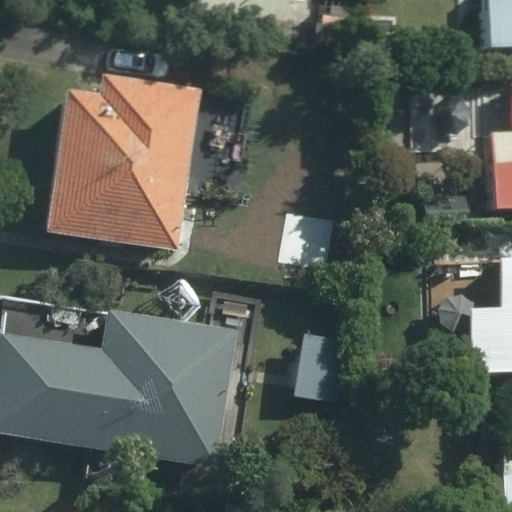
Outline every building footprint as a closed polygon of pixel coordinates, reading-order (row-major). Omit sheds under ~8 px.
[(191,0),(189,8),(283,23),(287,0),(288,0),(304,2),(304,0),(191,0)] [(511,41),(511,0),(486,0),(486,42),(511,41)] [(64,87),(42,231),(173,249),(196,88),(98,73),(95,92),(64,87)] [(511,203),(511,80),(510,81),(511,128),(490,129),(491,203),(511,203)] [(0,331),(0,431),(214,463),(235,327),(103,307),(97,347),(0,331)] [(511,365),(511,307),(494,308),(495,366),(511,365)] [(342,342),(296,337),(290,402),(336,406),(342,342)] [(511,511),(511,471),(499,471),(500,511),(511,511)]
